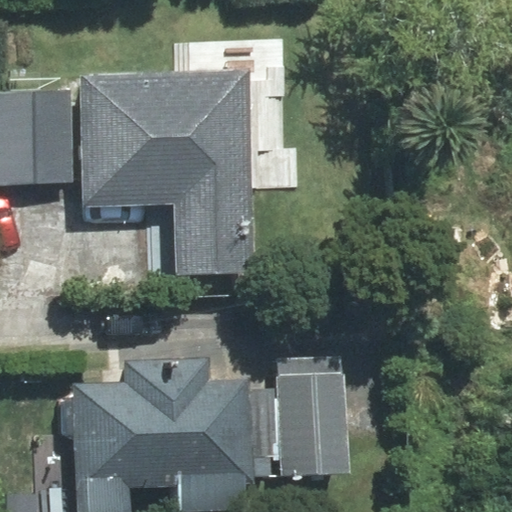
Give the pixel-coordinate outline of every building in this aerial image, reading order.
[(511,0),(469,0),(466,110),(511,111),(511,0)] [(235,70),(63,79),(70,211),(158,207),(162,279),(245,275),(235,70)] [(57,89),(0,91),(0,189),(60,188),(57,89)] [(110,382),(62,382),(61,511),(120,511),(120,494),(164,494),(164,511),(237,511),(237,487),(339,487),(339,358),(255,358),(255,393),(198,393),(198,367),(111,367),(110,382)] [(41,511),(42,492),(0,489),(0,511),(41,511)]
